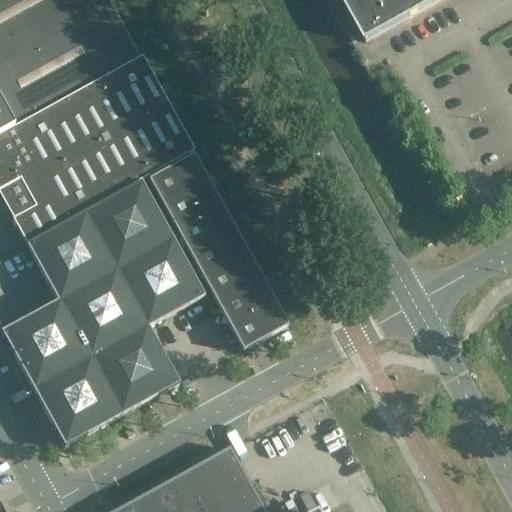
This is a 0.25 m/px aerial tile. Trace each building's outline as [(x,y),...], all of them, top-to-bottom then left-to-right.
[(0,0),(0,68),(110,8),(105,0),(0,0)] [(446,0),(341,0),(366,44),(373,40),(446,0)] [(0,137),(139,60),(110,8),(0,68),(0,137)] [(193,154),(141,60),(139,61),(139,60),(0,137),(0,192),(19,182),(34,210),(12,223),(25,247),(193,154)] [(287,329),(193,158),(147,184),(242,355),(287,329)] [(146,331),(203,300),(140,186),(26,249),(57,305),(1,336),(64,450),(177,387),(146,331)] [(265,511),(250,484),(233,452),(125,511),(265,511)]
